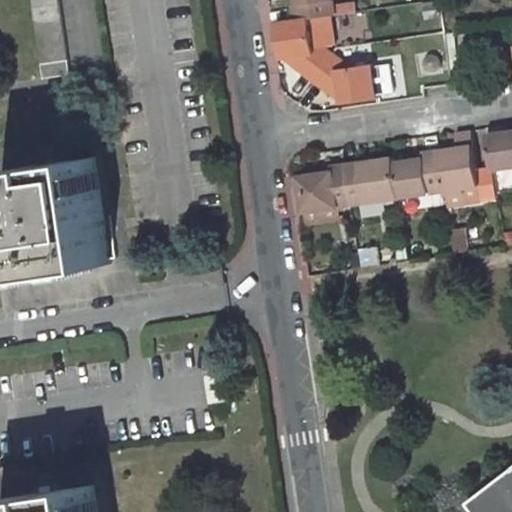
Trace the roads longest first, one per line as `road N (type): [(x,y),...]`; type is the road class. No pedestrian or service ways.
road 1 (residential): [(280,299),(0,342)]
road 2 (residential): [(260,132),(511,103)]
road 3 (residential): [(511,262),(280,299)]
road 4 (unclassified): [(313,511),(280,299)]
road 5 (unclassified): [(280,299),(260,132)]
road 6 (unclassified): [(260,132),(239,0)]
